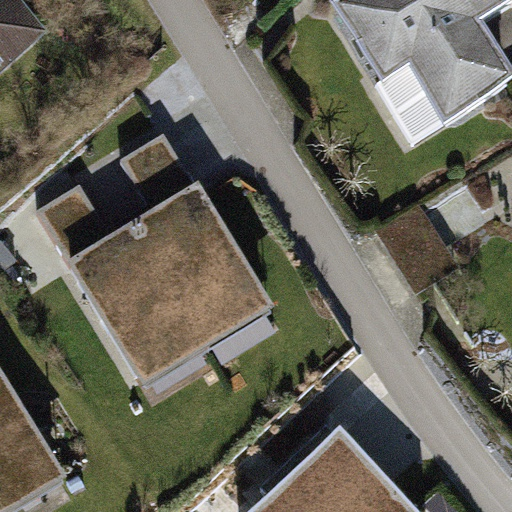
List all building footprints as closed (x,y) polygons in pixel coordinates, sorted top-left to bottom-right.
[(0,0),(0,68),(38,36),(6,0),(0,0)] [(511,18),(500,0),(345,0),(315,20),(404,155),(511,84),(511,18)] [(66,263),(143,391),(272,314),(195,185),(66,263)] [(422,294),(465,268),(426,205),(383,231),(422,294)] [(0,511),(58,478),(0,377),(0,511)] [(418,511),(345,436),(265,511),(418,511)]
